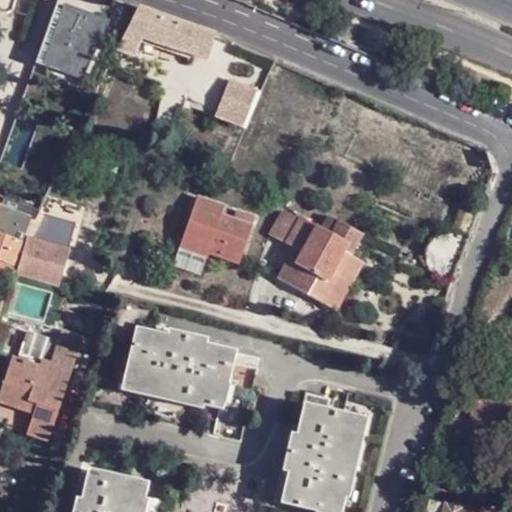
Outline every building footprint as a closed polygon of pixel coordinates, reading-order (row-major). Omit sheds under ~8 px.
[(0,0),(0,12),(10,15),(15,0),(0,0)] [(106,0),(65,0),(37,61),(81,82),(117,5),(106,0)] [(218,36),(136,10),(115,55),(133,62),(142,41),(179,52),(209,61),(218,36)] [(169,75),(179,52),(142,41),(133,62),(169,75)] [(271,69),(274,60),(234,43),(230,54),(271,69)] [(212,117),(242,129),(258,89),(228,77),(212,117)] [(199,122),(203,113),(184,106),(180,115),(199,122)] [(34,198),(51,161),(23,149),(7,186),(34,198)] [(195,198),(179,239),(205,250),(204,254),(236,266),(249,229),(220,217),(223,208),(195,198)] [(42,211),(20,203),(17,211),(16,213),(33,220),(36,221),(42,211)] [(0,260),(15,267),(33,220),(16,213),(17,211),(0,205),(0,260)] [(323,305),(350,256),(362,234),(339,222),(332,235),(304,220),(289,245),(296,249),(302,252),(296,263),(290,260),(278,281),(323,305)] [(70,251),(28,239),(27,240),(15,277),(17,277),(60,289),(70,251)] [(205,250),(179,239),(176,247),(202,258),(204,254),(205,250)] [(302,252),(296,249),(290,260),(296,263),(302,252)] [(363,263),(350,256),(323,305),(336,312),(363,263)] [(233,353),(194,344),(166,338),(135,330),(122,388),(221,410),(233,353)] [(166,338),(194,344),(195,337),(169,331),(166,338)] [(57,413),(81,341),(60,332),(56,345),(28,334),(19,360),(12,358),(0,394),(0,404),(23,412),(27,401),(57,413)] [(511,384),(511,381),(511,379),(483,372),(474,406),(459,401),(450,434),(478,441),(479,435),(511,444),(511,384)] [(304,405),(328,411),(329,401),(307,395),(304,405)] [(339,511),(360,419),(328,411),(304,405),(296,437),(291,460),(281,504),(314,511),(339,511)] [(291,460),(296,437),(289,436),(285,458),(291,460)] [(141,511),(147,485),(89,471),(80,511),(141,511)] [(479,511),(464,509),(465,506),(445,502),(444,505),(428,501),(425,511),(479,511)]
